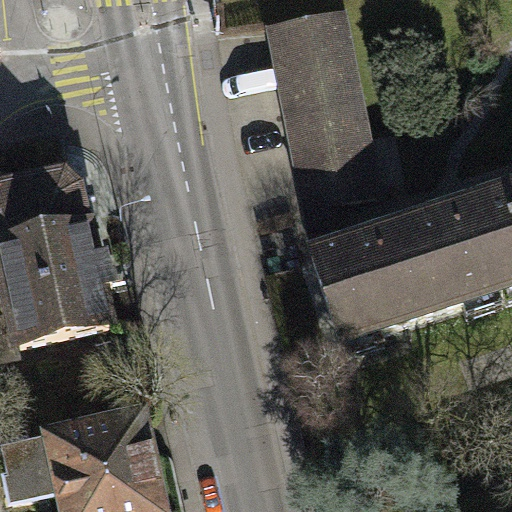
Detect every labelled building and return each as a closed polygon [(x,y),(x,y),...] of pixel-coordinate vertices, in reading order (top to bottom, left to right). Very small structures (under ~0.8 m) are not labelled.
[(376,198),(336,10),(262,25),(302,214),(376,198)] [(0,248),(80,232),(70,190),(58,177),(0,188),(0,248)] [(511,179),(308,245),(341,347),(511,292),(511,179)] [(0,298),(12,352),(102,333),(94,296),(105,294),(98,263),(87,265),(80,232),(0,248),(0,298)] [(152,511),(134,425),(0,452),(0,485),(5,509),(53,499),(56,511),(152,511)]
